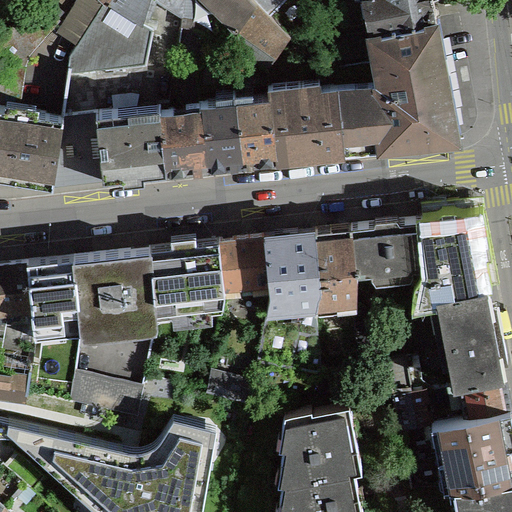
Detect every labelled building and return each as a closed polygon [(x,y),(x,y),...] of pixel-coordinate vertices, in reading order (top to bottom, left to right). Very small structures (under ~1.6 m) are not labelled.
[(51,180),(52,180),(62,114),(63,112),(18,105),(24,61),(28,52),(58,18),(37,0),(34,0),(0,39),(0,171),(8,173),(51,180)] [(105,0),(71,54),(69,70),(145,61),(153,27),(142,21),(146,8),(151,9),(154,0),(160,0),(182,14),(183,0),(105,0)] [(269,12),(257,0),(207,0),(233,25),(264,46),(275,54),(290,32),(269,12)] [(257,0),(269,12),(281,0),(257,0)] [(371,0),(373,9),(366,10),(369,28),(437,16),(433,0),(371,0)] [(445,59),(437,16),(369,28),(376,61),(370,62),(369,59),(335,66),(337,82),(344,147),(402,141),(459,134),(445,59)] [(230,41),(267,66),(275,54),(264,46),(259,53),(234,36),(230,40),(230,41)] [(270,89),(270,91),(277,154),(305,151),(344,147),(337,82),(270,89)] [(270,91),(235,95),(242,158),(252,157),(277,154),(270,91)] [(242,158),(235,95),(200,99),(207,162),(217,161),(242,158)] [(160,108),(166,167),(176,166),(207,162),(200,99),(185,101),(186,110),(179,111),(173,105),(160,107),(160,108)] [(118,113),(118,106),(62,114),(52,180),(130,171),(166,167),(160,108),(118,113)] [(437,292),(487,282),(478,233),(473,208),(422,214),(428,263),(421,295),(437,292)] [(428,263),(422,214),(400,216),(397,212),(375,214),(373,219),(366,220),(351,222),(356,271),(371,270),(372,273),(376,279),(411,275),(413,268),(413,265),(428,263)] [(327,224),(315,226),(321,278),(316,306),(355,302),(356,271),(351,222),(327,224)] [(266,313),(258,359),(320,369),(315,311),(316,306),(321,278),(315,226),(277,230),(265,231),(270,279),(271,286),(267,307),(285,305),(280,316),(266,313)] [(270,279),(265,231),(236,235),(219,236),(224,284),(226,283),(224,291),(241,289),(241,288),(252,286),(252,281),(270,279)] [(172,234),(173,242),(150,244),(156,312),(221,305),(222,305),(224,291),(226,283),(224,284),(219,236),(196,239),(195,232),(184,233),(172,234)] [(156,312),(150,244),(100,250),(74,253),(81,319),(82,325),(81,333),(154,324),(156,316),(156,312)] [(72,309),(74,320),(81,319),(74,253),(43,256),(28,258),(34,305),(32,306),(35,330),(26,389),(72,399),(72,398),(75,377),(47,371),(53,328),(57,327),(54,303),(66,302),(67,310),(72,309)] [(5,260),(0,260),(0,394),(25,398),(26,389),(35,330),(32,306),(34,305),(28,258),(5,260)] [(437,292),(443,324),(436,325),(440,349),(448,348),(453,380),(460,379),(504,370),(493,312),(487,282),(437,292)] [(387,357),(390,356),(383,319),(354,322),(359,362),(387,357)] [(393,390),(412,387),(405,353),(390,356),(387,357),(393,390)] [(255,379),(211,368),(207,389),(212,390),(251,399),(255,379)] [(142,384),(76,369),(75,377),(72,398),(121,409),(137,413),(142,384)] [(466,413),(510,405),(506,382),(504,370),(460,379),(466,413)] [(393,390),(400,426),(429,420),(422,385),(412,387),(393,390)] [(289,478),(283,479),(282,481),(355,468),(362,466),(355,432),(349,400),(312,407),(312,403),(285,408),(281,430),(288,431),(290,443),(284,444),(280,465),(287,466),(289,478)] [(511,412),(510,405),(466,413),(432,420),(444,484),(449,484),(511,475),(511,412)] [(7,424),(104,511),(148,511),(153,511),(158,511),(200,511),(214,437),(173,412),(148,453),(134,450),(122,447),(123,443),(8,416),(7,424)] [(355,468),(282,481),(279,501),(286,502),(287,511),(362,511),(361,500),(355,468)] [(511,511),(511,475),(449,484),(454,511),(511,511)]
